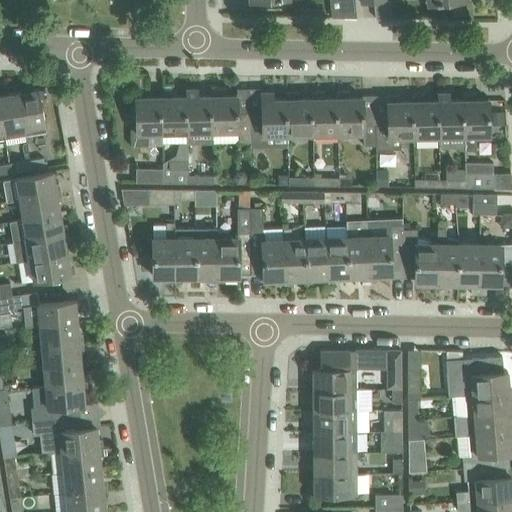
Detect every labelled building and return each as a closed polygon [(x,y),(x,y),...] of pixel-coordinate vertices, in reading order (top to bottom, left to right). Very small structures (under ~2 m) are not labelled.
[(357,18),(355,1),(355,0),(342,0),(342,2),(344,17),(357,18)] [(457,16),(467,15),(466,3),(456,5),(457,16)] [(18,91),(26,135),(46,131),(39,88),(18,91)] [(211,89),(211,96),(212,131),(238,130),(238,142),(250,142),(250,112),(238,112),(237,93),(236,93),(236,95),(223,95),(223,89),(224,89),(224,88),(211,89)] [(173,90),(174,90),(174,89),(161,90),(161,97),(161,132),(162,143),(179,143),(179,142),(187,142),(187,131),(186,96),(173,97),(173,90)] [(186,89),(186,96),(187,131),(212,131),(211,96),(198,96),(198,90),(199,90),(199,89),(186,89)] [(131,145),(148,145),(148,132),(161,132),(161,97),(147,97),(147,91),(149,91),(149,90),(135,90),(136,128),(131,128),(131,145)] [(337,91),(337,98),(338,132),(364,132),(365,145),(377,145),(376,114),(364,115),(363,95),(362,95),(362,97),(349,98),(349,91),(350,91),(350,90),(337,91)] [(0,112),(4,138),(26,135),(18,91),(0,94),(0,112)] [(312,91),(312,98),(313,133),(338,132),(337,98),(324,98),(324,92),(325,92),(325,91),(312,91)] [(262,112),(250,112),(250,142),(262,142),(262,134),(287,133),(287,99),(273,99),(273,93),(274,93),(274,92),(261,92),(262,112)] [(287,92),(287,99),(287,133),(313,133),(312,98),(299,99),(298,93),(300,93),(300,92),(287,92)] [(451,93),(438,93),(438,101),(438,135),(439,144),(449,147),(449,135),(464,134),(463,100),(450,100),(450,94),(451,94),(451,93)] [(476,150),(476,134),(489,134),(489,136),(490,136),(489,97),(488,97),(488,99),(475,100),(475,94),(476,94),(476,93),(463,93),(463,100),(464,134),(464,150),(476,150)] [(376,114),(377,145),(377,149),(401,148),(401,136),(413,135),(412,101),(399,101),(399,95),(400,95),(400,94),(387,95),(388,114),(376,114)] [(412,94),(412,101),(413,135),(438,135),(438,101),(424,101),(424,95),(425,95),(425,94),(412,94)] [(493,124),(504,124),(504,111),(493,112),(493,124)] [(188,142),(187,142),(179,142),(179,143),(176,154),(169,158),(169,160),(169,168),(164,168),(163,183),(188,183),(188,175),(188,142)] [(32,169),(45,166),(44,157),(30,160),(32,169)] [(17,171),(32,169),(30,160),(15,162),(17,171)] [(493,173),(493,162),(466,162),(466,169),(466,172),(466,179),(466,187),(475,187),(493,188),(493,173)] [(0,164),(0,174),(11,172),(9,163),(0,164)] [(164,168),(163,168),(137,168),(136,182),(163,183),(164,168)] [(377,170),(376,186),(388,186),(388,170),(377,170)] [(20,198),(57,192),(53,171),(16,178),(3,180),(6,201),(20,198)] [(247,177),(244,171),(238,171),(233,176),(237,183),(244,183),(247,177)] [(287,183),(287,174),(278,174),(278,183),(287,183)] [(422,178),(422,186),(440,187),(440,178),(422,178)] [(466,187),(466,179),(446,178),(446,187),(466,187)] [(174,189),(150,189),(150,204),(174,204),(174,199),(174,189)] [(180,199),(195,199),(196,189),(180,189),(180,199)] [(196,189),(195,199),(195,205),(216,205),(216,189),(196,189)] [(303,200),(303,191),(287,190),(286,200),(303,200)] [(303,191),(303,200),(317,201),(318,191),(303,191)] [(329,201),(345,201),(345,191),(329,191),(329,201)] [(345,191),(345,201),(360,201),(360,191),(345,191)] [(57,192),(20,198),(23,219),(60,212),(57,192)] [(455,203),(455,193),(441,193),(440,203),(455,203)] [(468,193),(455,193),(455,203),(456,203),(456,206),(468,207),(468,193)] [(473,202),(497,202),(497,194),(473,193),(473,202)] [(497,213),(497,202),(473,202),(473,213),(497,213)] [(249,208),(238,208),(237,208),(237,233),(238,233),(238,237),(216,237),(217,282),(225,282),(225,275),(239,275),(239,274),(251,274),(249,208)] [(249,208),(251,274),(264,274),(264,278),(278,278),(278,284),(286,284),(284,240),(262,241),(262,233),(264,233),(264,208),(249,208)] [(23,219),(27,239),(64,232),(60,212),(23,219)] [(166,224),(153,224),(153,276),(167,276),(167,283),(175,283),(175,228),(175,222),(166,222),(166,224)] [(388,235),(368,236),(370,280),(378,280),(378,273),(391,273),(391,277),(392,277),(392,275),(403,275),(403,254),(402,230),(403,230),(403,228),(402,222),(387,223),(388,235)] [(283,228),(284,240),(286,284),(294,284),(293,277),(307,277),(305,239),(292,240),(291,227),(283,228)] [(447,238),(447,227),(438,227),(438,243),(437,288),(444,288),(445,282),(458,282),(459,243),(459,239),(447,238)] [(183,276),(196,276),(195,228),(175,228),(175,283),(183,282),(183,276)] [(217,282),(216,237),(216,228),(195,228),(196,276),(209,275),(209,282),(217,282)] [(403,230),(402,230),(403,254),(403,275),(403,277),(405,277),(405,275),(415,275),(415,281),(429,281),(429,288),(437,288),(438,243),(417,236),(417,228),(403,228),(403,230)] [(17,261),(30,259),(67,252),(64,232),(27,239),(13,241),(17,261)] [(368,236),(347,237),(349,275),(362,274),(362,281),(370,280),(368,236)] [(347,237),(326,238),(328,282),(336,282),(335,275),(349,275),(347,237)] [(305,239),(307,277),(320,276),(320,283),(328,282),(326,238),(305,239)] [(479,294),(480,244),(459,243),(458,282),(471,282),(471,294),(479,294)] [(511,244),(501,244),(481,244),(480,244),(479,294),(486,294),(487,282),(499,282),(500,286),(511,284),(511,275),(511,262),(511,244)] [(67,252),(30,259),(34,280),(71,273),(67,252)] [(0,283),(0,297),(12,295),(10,282),(0,283)] [(0,297),(0,309),(23,306),(38,303),(39,303),(37,292),(15,295),(12,295),(0,297)] [(77,322),(77,321),(75,300),(39,303),(38,303),(39,315),(24,316),(25,326),(25,327),(40,325),(77,322)] [(79,342),(77,322),(40,325),(42,346),(79,342)] [(81,363),(79,342),(42,346),(44,366),(81,363)] [(320,367),(312,367),(312,389),(357,389),(356,368),(387,368),(386,349),(355,348),(355,350),(320,350),(320,367)] [(401,368),(402,349),(386,349),(387,368),(401,368)] [(463,359),(447,360),(447,362),(450,396),(452,396),(509,391),(508,371),(504,371),(502,356),(463,359)] [(81,363),(44,366),(46,386),(46,387),(83,383),(81,363)] [(408,398),(421,398),(420,370),(408,370),(408,398)] [(392,388),(401,388),(401,374),(387,374),(387,388),(392,388)] [(46,387),(46,386),(32,387),(34,406),(31,406),(32,420),(78,416),(77,404),(85,403),(83,383),(46,387)] [(393,402),(401,402),(401,388),(392,388),(392,389),(393,389),(393,394),(393,402)] [(312,389),(313,410),(357,410),(357,389),(312,389)] [(467,414),(511,411),(509,391),(452,396),(453,415),(462,414),(467,414)] [(408,418),(420,418),(420,398),(421,398),(408,398),(408,418)] [(357,410),(313,410),(313,431),(357,431),(357,410)] [(469,434),(511,431),(511,423),(511,411),(467,414),(469,434)] [(41,453),(51,452),(99,447),(97,426),(79,428),(78,416),(32,420),(33,434),(40,433),(41,453)] [(393,431),(402,431),(402,416),(393,416),(393,431)] [(409,439),(424,438),(429,438),(427,419),(420,419),(420,418),(408,418),(409,439)] [(0,423),(0,431),(4,455),(15,453),(9,422),(0,423)] [(357,431),(313,431),(313,452),(357,452),(357,431)] [(393,445),(402,445),(402,431),(393,431),(393,445)] [(459,455),(462,455),(463,468),(491,465),(491,454),(511,451),(511,431),(469,434),(469,435),(457,436),(459,455)] [(64,471),(101,467),(99,447),(51,452),(53,473),(64,471)] [(357,452),(313,452),(313,473),(357,473),(357,452)] [(15,456),(4,458),(7,477),(18,476),(18,477),(28,475),(27,467),(17,469),(15,456)] [(402,473),(402,458),(393,458),(393,473),(402,473)] [(456,501),(511,496),(511,475),(492,477),(491,465),(463,468),(464,480),(467,480),(468,490),(456,491),(456,501)] [(103,488),(101,467),(64,471),(66,492),(103,488)] [(357,473),(313,473),(313,495),(357,494),(357,473)] [(10,498),(21,496),(19,482),(8,484),(10,498)] [(68,511),(105,508),(103,488),(66,492),(68,511)] [(375,494),(375,507),(402,506),(402,494),(375,494)] [(12,511),(23,510),(21,496),(10,498),(12,511)] [(469,510),(469,511),(511,511),(511,496),(456,501),(457,511),(469,510)]
